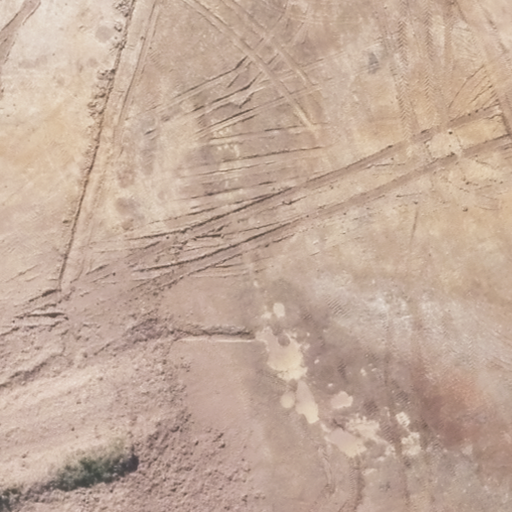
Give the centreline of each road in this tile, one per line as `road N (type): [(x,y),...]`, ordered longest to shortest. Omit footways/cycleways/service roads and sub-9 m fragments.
road 1 (unknown): [(219,0),(389,511)]
road 2 (unknown): [(511,181),(276,172)]
